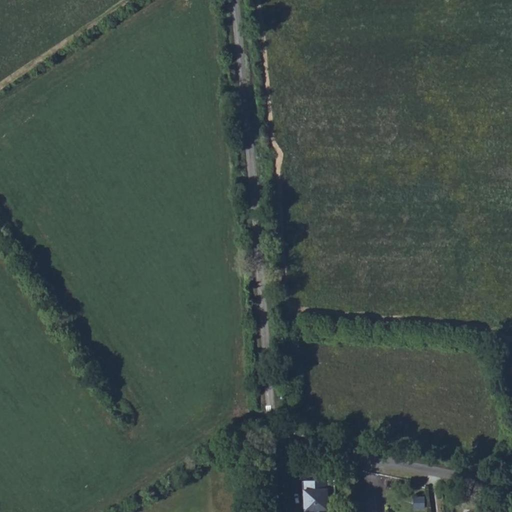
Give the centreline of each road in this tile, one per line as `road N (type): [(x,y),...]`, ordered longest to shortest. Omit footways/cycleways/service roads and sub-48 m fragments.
road 1 (unclassified): [(231,0),(273,440)]
road 2 (residential): [(273,440),(511,490)]
